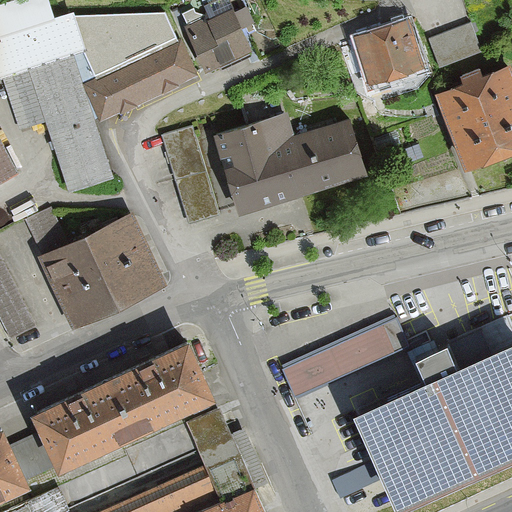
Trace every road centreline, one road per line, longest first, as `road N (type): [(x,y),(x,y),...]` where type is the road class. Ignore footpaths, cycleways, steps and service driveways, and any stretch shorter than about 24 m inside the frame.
road 1 (unclassified): [(217,298),(511,227)]
road 2 (unclassified): [(0,392),(170,311),(217,298)]
road 3 (residential): [(306,511),(217,298)]
